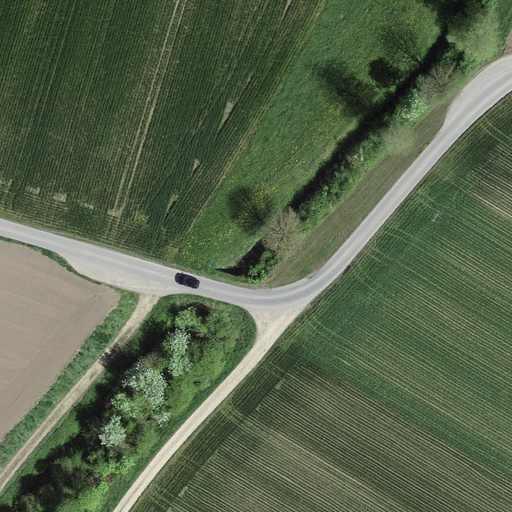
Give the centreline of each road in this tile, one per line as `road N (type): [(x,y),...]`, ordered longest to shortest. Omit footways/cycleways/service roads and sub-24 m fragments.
road 1 (track): [(273,297),(358,246),(511,80)]
road 2 (track): [(0,490),(164,275)]
road 3 (track): [(273,297),(261,340),(120,511)]
road 4 (track): [(0,227),(164,275)]
